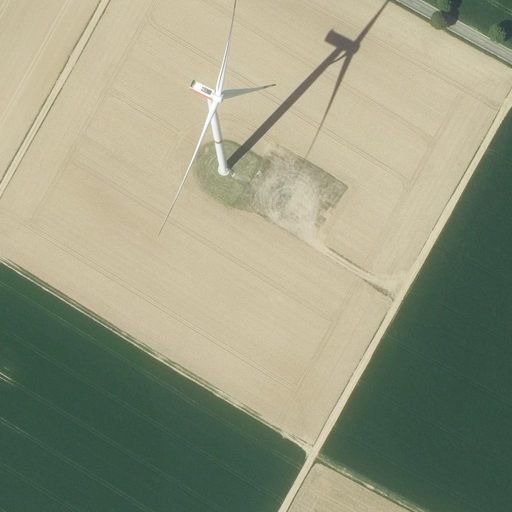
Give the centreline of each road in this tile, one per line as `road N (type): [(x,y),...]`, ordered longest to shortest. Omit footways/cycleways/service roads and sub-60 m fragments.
road 1 (track): [(0,260),(416,511)]
road 2 (track): [(281,511),(511,101)]
road 3 (track): [(108,0),(0,193)]
road 4 (track): [(401,296),(248,202)]
road 5 (secondary): [(511,62),(399,0)]
